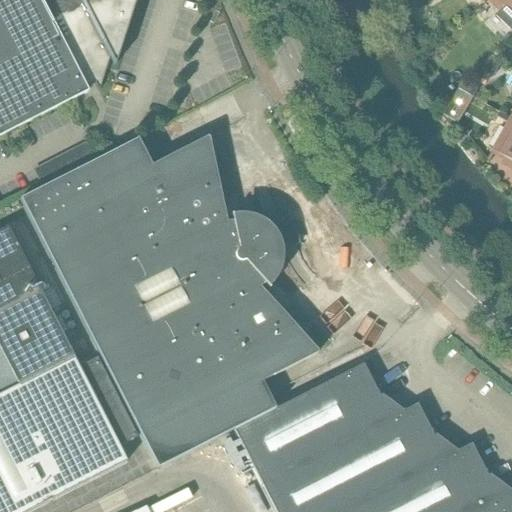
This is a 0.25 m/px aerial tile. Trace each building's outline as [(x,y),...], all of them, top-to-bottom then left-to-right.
[(0,0),(0,137),(68,102),(87,93),(86,89),(94,85),(98,92),(109,59),(114,68),(135,0),(0,0)] [(511,0),(488,0),(511,22),(511,0)] [(405,5),(393,13),(397,19),(409,12),(405,5)] [(466,83),(459,90),(473,98),(478,89),(466,83)] [(508,124),(493,150),(507,158),(504,164),(511,168),(511,120),(510,119),(508,124)] [(226,134),(195,150),(208,175),(239,159),(226,134)] [(195,150),(170,162),(189,200),(214,187),(208,175),(195,150)] [(239,159),(208,175),(214,187),(221,200),(252,184),(239,159)] [(170,162),(145,175),(164,213),(189,200),(170,162)] [(145,175),(120,188),(139,225),(164,213),(145,175)] [(252,184),(221,200),(233,225),(265,209),(252,184)] [(214,187),(189,200),(208,237),(233,225),(221,200),(214,187)] [(120,188),(92,202),(111,240),(139,225),(120,188)] [(189,200),(164,213),(183,250),(208,237),(189,200)] [(92,202),(63,217),(82,254),(111,240),(92,202)] [(164,213),(139,225),(159,263),(183,250),(164,213)] [(63,217),(35,231),(54,269),(82,254),(63,217)] [(139,225),(111,240),(130,277),(159,263),(139,225)] [(73,359),(6,228),(0,231),(0,353),(17,386),(0,395),(0,511),(29,511),(125,463),(117,447),(77,368),(72,359),(73,359)] [(111,240),(82,254),(102,292),(130,277),(111,240)] [(82,254),(54,269),(73,306),(102,292),(82,254)] [(293,265),(262,281),(275,306),(306,290),(293,265)] [(262,281),(237,294),(256,331),(281,319),(275,306),(262,281)] [(306,290),(275,306),(281,319),(288,331),(319,315),(313,303),(306,290)] [(237,294),(212,307),(232,344),(256,331),(237,294)] [(212,307),(187,319),(207,357),(232,344),(212,307)] [(319,315),(288,331),(301,356),(332,340),(319,315)] [(187,319),(159,334),(178,371),(207,357),(187,319)] [(281,319),(256,331),(276,369),(301,356),(288,331),(281,319)] [(256,331),(232,344),(251,382),(276,369),(256,331)] [(159,334),(130,348),(150,386),(178,371),(159,334)] [(232,344),(207,357),(226,394),(251,382),(232,344)] [(130,348),(102,363),(121,401),(150,386),(130,348)] [(207,357),(178,371),(197,409),(226,394),(207,357)] [(96,358),(77,368),(117,447),(137,437),(96,358)] [(274,410),(233,431),(260,485),(386,421),(376,400),(379,399),(362,366),(335,379),(274,410)] [(178,371),(150,386),(169,424),(197,409),(178,371)] [(150,386),(121,401),(140,438),(169,424),(150,386)] [(386,421),(260,485),(273,511),(338,511),(440,461),(430,440),(433,439),(416,406),(386,421)] [(440,461),(338,511),(471,511),(494,500),(484,480),(487,479),(470,446),(440,461)] [(511,511),(511,491),(494,500),(471,511),(511,511)]
